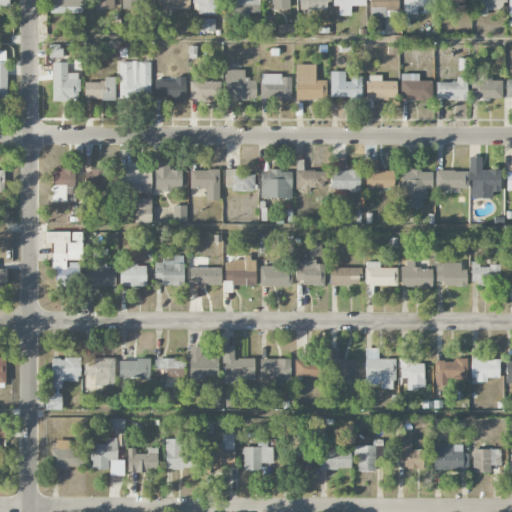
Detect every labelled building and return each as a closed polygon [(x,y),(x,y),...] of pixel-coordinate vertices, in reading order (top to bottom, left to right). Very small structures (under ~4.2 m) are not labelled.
[(365,6),(364,0),(332,0),(332,6),(338,6),(338,15),(350,16),(350,6),(365,6)] [(200,35),(214,35),(214,19),(200,19),(200,35)] [(52,100),(78,100),(79,73),(67,73),(67,63),(52,62),(52,100)] [(151,62),(119,62),(119,96),(150,96),(151,62)] [(295,100),(326,99),(326,80),(315,80),(315,65),(295,65),(295,100)] [(225,100),(256,100),(256,79),(244,79),(244,69),(224,69),(225,100)] [(361,77),(347,77),(347,71),(330,71),(330,97),(361,97),(361,77)] [(501,99),(502,80),(484,79),(484,73),(472,72),(471,98),(501,99)] [(419,73),(400,74),(401,101),(430,101),(430,80),(419,81),(419,73)] [(291,75),(260,75),(260,99),(291,100),(291,75)] [(396,81),(381,81),(381,75),(366,75),(366,99),(396,99),(396,81)] [(154,97),(174,97),(174,101),(185,101),(185,77),(175,77),(175,80),(154,80),(154,97)] [(84,80),(84,100),(115,99),(114,80),(84,80)] [(435,80),(436,100),(466,100),(466,80),(435,80)] [(220,99),(219,81),(189,81),(190,100),(220,99)] [(491,198),(491,192),(499,191),(499,170),(481,170),(481,157),(470,157),(470,198),(491,198)] [(182,170),(169,170),(169,158),(155,158),(154,191),(171,191),(171,188),(181,188),(182,170)] [(331,191),(359,190),(358,170),(343,170),(342,158),(334,159),(334,170),(330,170),(331,191)] [(394,189),(393,170),(377,171),(377,159),(363,160),(364,190),(394,189)] [(112,170),(85,169),(84,189),(111,190),(112,170)] [(190,169),(190,188),(205,189),(205,201),(219,201),(220,170),(190,169)] [(224,189),(253,190),(254,175),(237,174),(237,169),(225,169),(224,189)] [(52,170),(51,202),(66,202),(66,194),(74,195),(75,171),(52,170)] [(151,192),(151,170),(120,170),(120,192),(151,192)] [(325,188),(325,170),(295,171),(295,189),(325,188)] [(401,170),(400,198),(426,199),(426,188),(432,188),(432,171),(401,170)] [(467,171),(436,170),(435,191),(450,191),(450,188),(467,188),(467,171)] [(260,198),(291,198),(292,171),(260,171),(260,198)] [(151,198),(134,199),(134,223),(151,223),(151,198)] [(172,221),(186,221),(186,206),(173,205),(172,221)] [(82,232),(45,231),(45,243),(53,243),(52,270),(56,270),(56,286),(78,286),(78,262),(67,262),(67,259),(81,260),(82,232)] [(154,262),(155,284),(184,284),(183,256),(162,256),(162,262),(154,262)] [(316,259),(295,260),(295,285),(324,284),(323,264),(316,264),(316,259)] [(397,285),(397,267),(379,268),(379,261),(364,262),(365,286),(397,285)] [(431,287),(431,268),(414,268),(414,261),(402,261),(401,286),(431,287)] [(470,283),(499,285),(500,265),(480,265),(480,262),(471,261),(470,283)] [(460,262),(435,263),(436,285),(467,285),(466,269),(460,270),(460,262)] [(146,286),(146,265),(119,265),(119,286),(146,286)] [(84,267),(84,286),(115,285),(115,266),(84,267)] [(259,286),(291,286),(291,267),(259,267),(259,286)] [(330,285),(359,285),(359,267),(330,267),(330,285)] [(221,285),(221,268),(189,268),(189,285),(221,285)] [(234,347),(223,346),(222,381),(254,382),(254,359),(233,358),(234,347)] [(338,348),(329,348),(329,379),(357,379),(357,359),(338,359),(338,348)] [(394,359),(377,359),(378,348),(365,348),(364,384),(379,385),(379,389),(393,389),(394,359)] [(498,377),(499,359),(480,359),(480,349),(471,349),(470,382),(487,382),(487,377),(498,377)] [(51,358),(52,388),(62,387),(62,381),(80,381),(79,358),(51,358)] [(114,358),(83,359),(84,375),(95,375),(95,386),(114,385),(114,358)] [(155,358),(154,377),(184,378),(185,360),(155,358)] [(290,359),(260,358),(259,385),(282,385),(282,380),(290,380),(290,359)] [(294,359),(295,377),(318,376),(317,358),(294,359)] [(407,389),(424,389),(423,363),(413,363),(413,358),(399,358),(400,378),(406,378),(407,389)] [(150,360),(119,359),(119,378),(150,379),(150,360)] [(467,360),(434,360),(434,380),(467,380),(467,360)] [(61,410),(61,392),(45,393),(45,410),(61,410)] [(124,418),(108,419),(109,430),(125,429),(124,418)] [(222,443),(204,443),(204,468),(234,468),(234,432),(222,432),(222,443)] [(89,444),(90,470),(108,470),(108,461),(117,460),(116,437),(105,438),(106,444),(89,444)] [(411,439),(397,438),(397,467),(422,468),(422,450),(411,449),(411,439)] [(181,439),(165,439),(166,469),(196,469),(195,449),(182,449),(181,439)] [(243,471),(258,470),(258,464),(273,463),(273,447),(267,447),(266,440),(257,440),(257,447),(243,447),(243,471)] [(373,446),(353,445),(353,456),(358,456),(357,472),(375,472),(375,457),(382,458),(382,440),(373,440),(373,446)] [(81,441),(51,442),(51,467),(81,467),(81,441)] [(462,444),(433,445),(433,469),(462,469),(462,444)] [(295,472),(309,472),(310,446),(296,446),(295,472)] [(127,448),(127,471),(157,472),(157,448),(147,448),(147,454),(135,453),(135,448),(127,448)] [(350,470),(351,451),(318,449),(317,469),(350,470)] [(500,449),(472,449),(472,473),(489,472),(489,465),(500,465),(500,449)]
